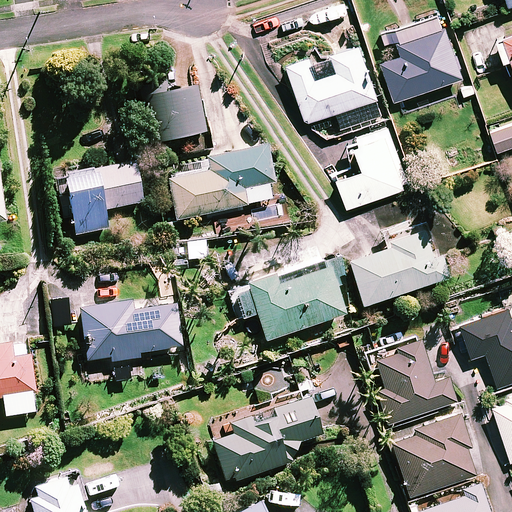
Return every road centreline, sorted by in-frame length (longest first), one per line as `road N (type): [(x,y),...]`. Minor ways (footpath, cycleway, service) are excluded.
road 1 (residential): [(0,36),(197,6)]
road 2 (residential): [(473,394),(508,511)]
